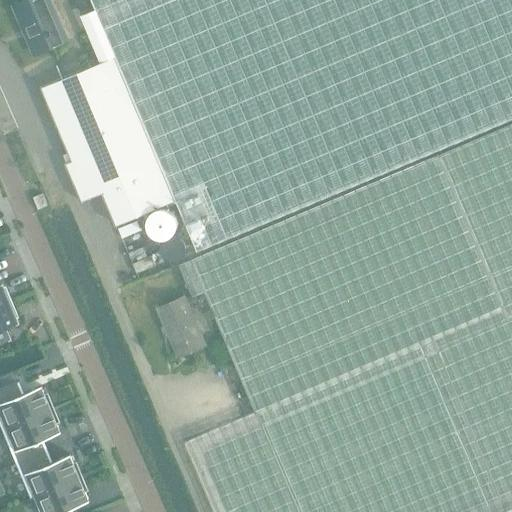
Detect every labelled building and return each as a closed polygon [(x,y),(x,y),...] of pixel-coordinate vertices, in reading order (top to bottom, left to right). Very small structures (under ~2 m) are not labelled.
[(49,0),(23,0),(14,4),(24,29),(26,28),(29,34),(28,35),(36,52),(35,53),(35,54),(67,39),(49,0)] [(511,0),(91,0),(96,10),(175,200),(197,251),(511,118),(511,0)] [(165,205),(175,200),(96,10),(81,16),(100,62),(41,87),(71,160),(65,163),(81,201),(102,193),(115,225),(165,205)] [(511,511),(511,125),(190,262),(179,267),(193,297),(204,292),(224,337),(256,411),(241,418),(183,443),(188,456),(211,511),(511,511)] [(42,193),(33,197),(38,209),(47,205),(42,193)] [(177,228),(177,227),(176,221),(173,217),(171,215),(168,213),(164,212),(161,212),(158,212),(155,213),(150,217),(147,222),(146,228),(147,233),(150,238),(154,241),(160,243),(163,243),(167,242),(169,241),(172,238),(175,234),(177,231),(177,228)] [(137,221),(118,229),(121,238),(141,230),(137,221)] [(155,267),(151,257),(133,265),(137,275),(155,267)] [(0,305),(9,302),(3,288),(1,289),(0,285),(0,305)] [(178,356),(206,344),(184,296),(156,308),(178,356)] [(9,302),(0,305),(0,342),(8,339),(3,327),(15,322),(13,317),(15,317),(9,302)] [(18,380),(0,387),(0,425),(1,429),(53,407),(47,394),(45,395),(41,386),(42,386),(41,385),(23,393),(18,380)] [(53,407),(1,429),(16,463),(47,450),(42,439),(61,432),(60,431),(56,422),(59,421),(53,407)] [(47,450),(16,463),(30,498),(35,495),(82,476),(76,463),(73,464),(70,455),(70,454),(52,462),(47,450)] [(81,476),(36,495),(42,511),(72,511),(71,508),(89,500),(85,491),(87,490),(81,476)]
